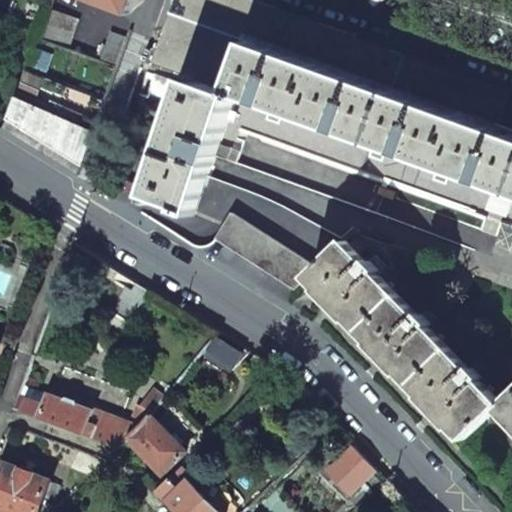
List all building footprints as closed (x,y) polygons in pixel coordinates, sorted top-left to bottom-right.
[(86,0),(127,15),(133,0),(86,0)] [(252,0),(175,0),(158,51),(153,66),(189,79),(229,93),(248,41),(496,131),(498,125),(510,93),(472,79),(409,57),(352,36),(297,16),(252,0)] [(76,22),(47,11),(36,39),(66,50),(76,22)] [(128,41),(111,35),(106,49),(100,47),(95,61),(118,69),(128,41)] [(496,131),(248,41),(229,93),(238,96),(495,189),(511,195),(511,130),(498,125),(496,131)] [(158,51),(147,47),(142,61),(153,66),(158,51)] [(186,86),(147,72),(141,89),(180,103),(186,86)] [(229,93),(189,79),(186,86),(180,103),(157,167),(147,196),(180,208),(179,211),(195,216),(202,194),(209,176),(217,156),(220,146),(228,125),(238,96),(229,93)] [(495,189),(238,96),(228,125),(511,227),(511,206),(509,215),(488,208),(495,189)] [(95,133),(15,97),(6,119),(83,166),(95,133)] [(231,149),(220,146),(217,156),(227,161),(231,149)] [(227,161),(217,156),(209,176),(267,198),(347,241),(355,233),(376,213),(306,189),(227,161)] [(147,196),(157,167),(136,159),(129,181),(143,186),(140,194),(147,196)] [(267,198),(209,176),(202,194),(233,214),(319,268),(347,241),(267,198)] [(511,206),(511,195),(495,189),(488,208),(509,215),(511,206)] [(6,201),(0,209),(0,233),(20,242),(34,218),(6,201)] [(319,268),(233,214),(217,238),(297,289),(309,277),(319,268)] [(369,264),(347,241),(319,268),(309,277),(320,289),(318,291),(334,307),(349,323),(351,321),(371,342),(369,344),(384,360),(399,376),(401,374),(422,395),(419,397),(435,414),(451,430),(453,428),(463,440),(496,412),(501,404),(480,381),(483,378),(474,368),(471,372),(429,328),(432,324),(423,315),(419,318),(378,274),(381,271),(372,261),(369,264)] [(136,282),(118,312),(132,321),(151,291),(136,282)] [(220,333),(199,358),(227,377),(251,352),(220,333)] [(133,425),(23,385),(14,410),(119,449),(129,438),(152,415),(146,409),(138,421),(135,420),(133,425)] [(511,394),(501,404),(496,412),(511,429),(511,394)] [(313,403),(292,423),(304,437),(326,416),(313,403)] [(152,415),(129,438),(163,474),(187,451),(152,415)] [(377,470),(354,445),(325,472),(348,497),(377,470)] [(4,463),(0,472),(0,511),(38,511),(44,498),(53,501),(60,485),(4,463)] [(183,467),(158,491),(178,511),(221,511),(190,479),(192,477),(183,467)] [(387,480),(369,498),(382,511),(400,511),(409,504),(387,480)]
